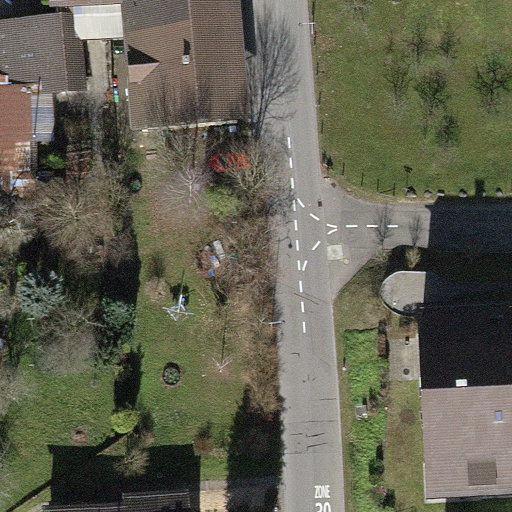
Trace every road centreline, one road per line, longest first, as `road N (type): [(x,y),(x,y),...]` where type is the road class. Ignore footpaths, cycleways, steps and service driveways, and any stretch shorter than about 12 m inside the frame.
road 1 (tertiary): [(314,511),(300,227)]
road 2 (tertiary): [(300,227),(281,0)]
road 3 (residential): [(511,228),(300,227)]
